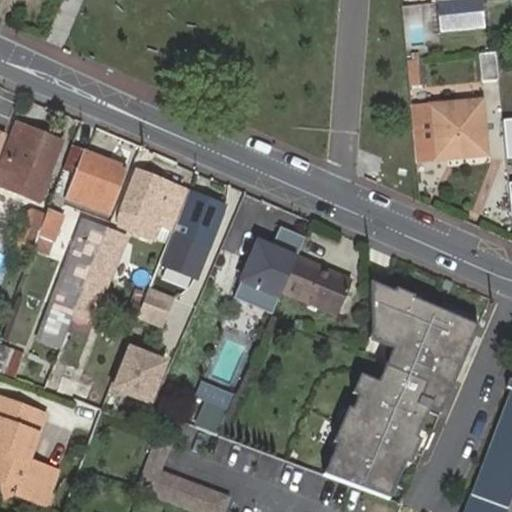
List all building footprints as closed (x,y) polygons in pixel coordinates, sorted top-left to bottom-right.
[(511,0),(436,0),(439,34),(486,30),(483,0),(511,0)] [(495,52),(478,53),(479,80),(497,79),(495,52)] [(454,150),(483,147),(480,102),(410,108),(414,159),(454,156),(454,150)] [(63,144),(16,126),(0,167),(0,189),(39,205),(63,144)] [(126,169),(73,147),(57,188),(69,193),(66,198),(108,215),(126,169)] [(483,154),(483,147),(454,150),(454,156),(483,154)] [(160,225),(175,230),(189,195),(138,174),(120,221),(156,235),(160,225)] [(224,213),(190,200),(188,204),(222,218),(224,213)] [(194,284),(222,218),(188,204),(161,271),(194,284)] [(69,328),(75,315),(76,312),(107,233),(86,224),(39,343),(60,351),(69,328)] [(39,235),(20,228),(10,255),(28,262),(39,235)] [(297,259),(306,240),(281,229),(272,249),(259,244),(235,301),(272,317),(283,291),(297,259)] [(75,315),(69,328),(90,336),(127,241),(107,233),(75,315)] [(39,235),(28,262),(44,268),(55,241),(39,234),(39,235)] [(346,280),(297,259),(283,291),(332,312),(346,280)] [(394,295),(365,282),(371,331),(402,344),(398,353),(382,387),(370,381),(361,400),(355,414),(338,448),(324,478),(383,501),(400,465),(411,441),(425,412),(429,405),(440,410),(478,330),(413,302),(414,299),(396,291),(394,295)] [(136,320),(163,329),(175,296),(147,287),(136,320)] [(402,344),(371,331),(367,340),(398,353),(402,344)] [(151,405),(165,365),(130,352),(116,392),(151,405)] [(361,400),(370,381),(364,379),(355,397),(361,400)] [(222,408),(228,394),(207,384),(201,399),(222,408)] [(467,511),(506,511),(511,497),(511,390),(511,391),(467,511)] [(230,412),(236,397),(228,394),(222,408),(230,412)] [(0,396),(0,404),(43,420),(45,414),(0,396)] [(43,420),(0,404),(0,482),(18,489),(15,495),(16,496),(47,506),(59,469),(29,458),(43,420)] [(436,418),(440,410),(429,405),(425,412),(436,418)] [(338,448),(355,414),(350,412),(334,446),(338,448)] [(171,447),(157,441),(137,493),(190,511),(225,511),(231,498),(161,472),(171,447)] [(405,467),(416,443),(411,441),(400,465),(405,467)]
